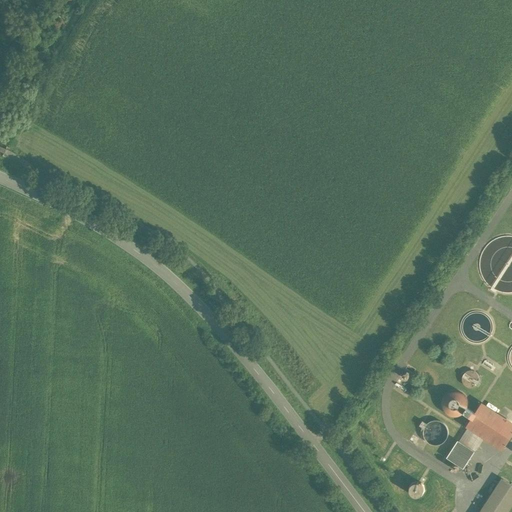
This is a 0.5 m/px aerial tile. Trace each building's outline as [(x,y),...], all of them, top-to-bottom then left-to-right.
[(409,364),(395,384),(405,390),(407,388),(405,387),(416,369),(409,364)] [(511,432),(511,424),(483,405),(477,414),(474,419),(469,426),(502,447),(511,432)] [(475,451),(458,440),(447,457),(456,463),(461,466),(464,468),(475,451)] [(461,466),(456,463),(452,468),(458,472),(461,466)] [(511,484),(502,478),(479,511),(508,511),(511,506),(511,484)]
